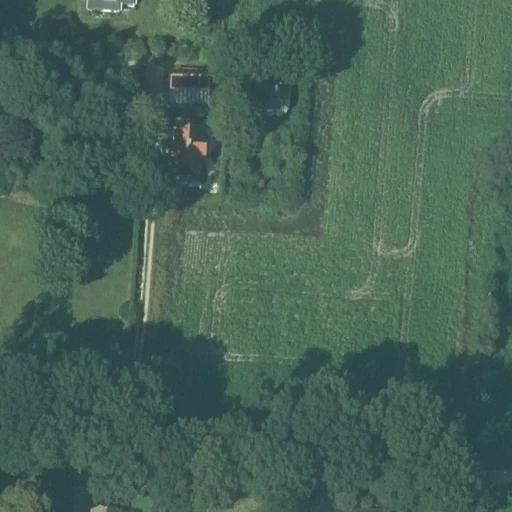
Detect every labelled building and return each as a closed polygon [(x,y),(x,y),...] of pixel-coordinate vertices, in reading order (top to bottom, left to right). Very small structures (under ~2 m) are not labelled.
[(88,0),(88,12),(120,14),(120,8),(134,9),(135,0),(88,0)] [(168,77),(168,93),(208,94),(208,78),(168,77)] [(259,93),(259,94),(259,95),(259,96),(260,97),(260,98),(261,98),(262,98),(262,99),(263,99),(262,118),(285,120),(288,96),(269,94),(269,93),(268,93),(268,92),(268,91),(267,90),(266,90),(266,89),(265,89),(264,89),(263,89),(262,89),(261,89),(261,90),(260,90),(260,91),(259,91),(259,92),(259,93)] [(169,141),(168,159),(173,159),(172,176),(199,178),(200,161),(205,161),(206,144),(201,143),(201,139),(174,138),(174,141),(169,141)] [(0,511),(19,511),(22,490),(0,488),(0,511)]
